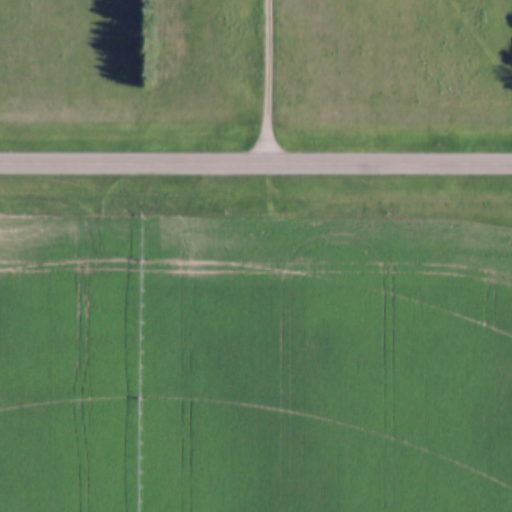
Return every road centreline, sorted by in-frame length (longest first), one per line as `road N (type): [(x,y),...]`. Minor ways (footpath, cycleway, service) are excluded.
road 1 (tertiary): [(0,161),(511,161)]
road 2 (track): [(261,161),(266,0)]
